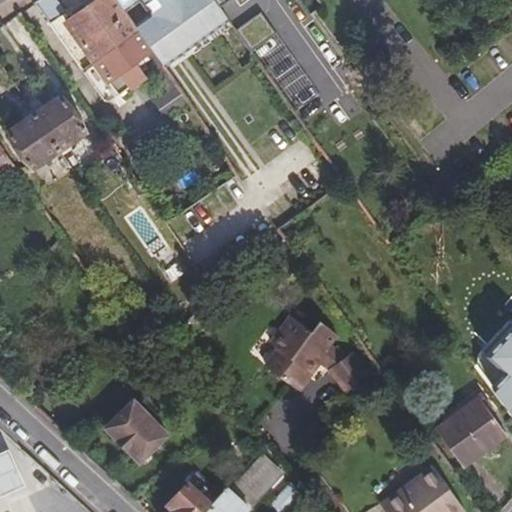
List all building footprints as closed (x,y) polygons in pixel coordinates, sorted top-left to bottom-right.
[(64,10),(57,0),(37,0),(33,3),(47,22),(64,10)] [(122,8),(115,0),(92,0),(64,21),(92,61),(94,64),(139,32),(134,25),(122,8)] [(115,0),(122,8),(134,0),(115,0)] [(215,0),(170,0),(134,25),(162,63),(227,18),(217,3),(215,0)] [(247,49),(271,33),(258,14),(234,30),(247,49)] [(151,48),(139,32),(94,64),(114,93),(126,84),(128,86),(143,75),(133,61),(143,54),(151,48)] [(162,63),(151,48),(143,54),(156,72),(164,67),(162,63)] [(61,95),(34,112),(59,149),(85,131),(61,95)] [(32,167),(59,149),(34,112),(8,130),(32,167)] [(0,175),(13,166),(0,146),(0,175)] [(199,264),(253,230),(239,208),(185,242),(199,264)] [(511,320),(500,306),(461,335),(462,345),(511,416),(511,320)] [(292,316),(279,331),(286,337),(278,348),(265,364),(298,391),(310,375),(306,372),(315,360),(328,370),(346,392),(369,375),(354,353),(347,358),(333,345),(340,334),(321,320),(312,331),(292,316)] [(271,342),(278,348),(286,337),(279,331),(271,342)] [(120,373),(131,386),(152,369),(142,354),(120,373)] [(479,395),(434,428),(461,466),(506,433),(479,395)] [(167,435),(131,400),(104,426),(140,461),(167,435)] [(271,444),(270,446),(281,460),(283,457),(271,444)] [(276,465),(281,460),(270,446),(263,453),(276,465)] [(0,452),(0,495),(21,486),(7,449),(0,452)] [(261,456),(231,486),(248,502),(277,471),(261,456)] [(319,456),(311,465),(320,477),(330,467),(319,456)] [(381,502),(387,511),(459,511),(465,508),(433,464),(381,502)] [(311,465),(297,480),(307,492),(320,477),(311,465)] [(171,511),(199,511),(213,498),(206,491),(211,487),(195,472),(164,503),(172,511),(171,511)] [(270,510),(271,511),(287,511),(307,492),(297,480),(270,510)] [(239,511),(246,505),(225,485),(213,498),(199,511),(239,511)]
